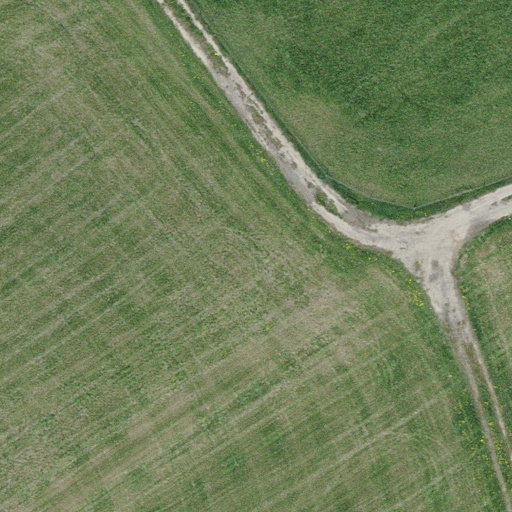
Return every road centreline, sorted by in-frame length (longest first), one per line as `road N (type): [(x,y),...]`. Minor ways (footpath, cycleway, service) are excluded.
road 1 (track): [(511,210),(394,245),(323,228)]
road 2 (track): [(457,230),(439,284),(466,372)]
